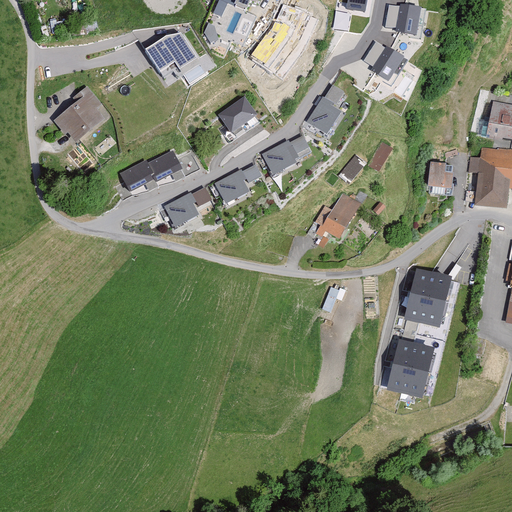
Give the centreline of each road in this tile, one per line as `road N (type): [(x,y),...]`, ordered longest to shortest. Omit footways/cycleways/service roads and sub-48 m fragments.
road 1 (unclassified): [(97,232),(238,264),(347,276),(399,262),(469,216),(511,220)]
road 2 (residential): [(97,232),(116,214),(204,180),(289,131),(331,67),(363,45),(381,0)]
road 3 (unclassified): [(14,0),(30,38),(33,152),(44,206),(73,228),(97,232)]
